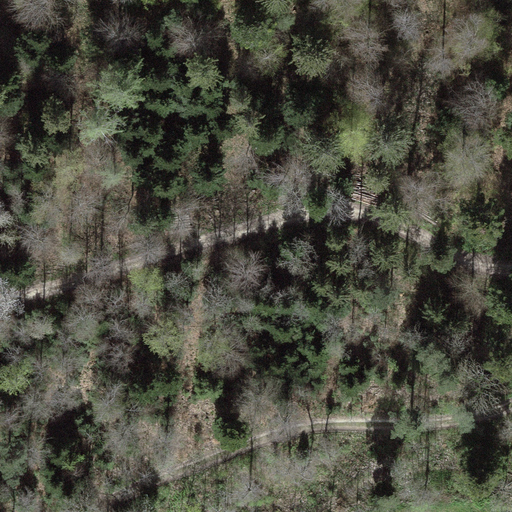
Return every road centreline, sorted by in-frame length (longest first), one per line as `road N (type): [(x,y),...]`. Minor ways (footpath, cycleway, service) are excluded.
road 1 (track): [(511,267),(334,207),(267,219),(0,301)]
road 2 (track): [(511,402),(427,424),(301,426),(124,492),(91,511)]
